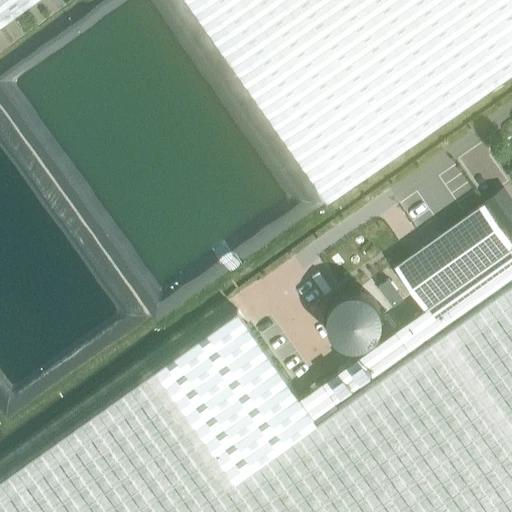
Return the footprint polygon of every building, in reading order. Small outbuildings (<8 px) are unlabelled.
[(0,0),(0,26),(36,0),(0,0)] [(511,0),(185,0),(240,76),(328,203),(502,81),(503,83),(511,76),(511,0)] [(511,210),(498,191),(484,201),(511,239),(511,238),(511,210)] [(420,246),(394,265),(424,308),(511,244),(511,243),(511,244),(511,243),(511,239),(484,201),(426,242),(420,246)] [(511,244),(424,308),(322,380),(337,401),(511,275),(511,244)] [(237,309),(0,477),(0,511),(511,511),(511,275),(337,401),(322,380),(299,396),(239,311),(237,309)] [(388,278),(379,285),(393,305),(402,298),(388,278)] [(341,309),(356,342),(388,328),(373,294),(341,309)] [(0,395),(0,403),(7,415),(58,383),(50,371),(10,396),(7,391),(0,395)]
